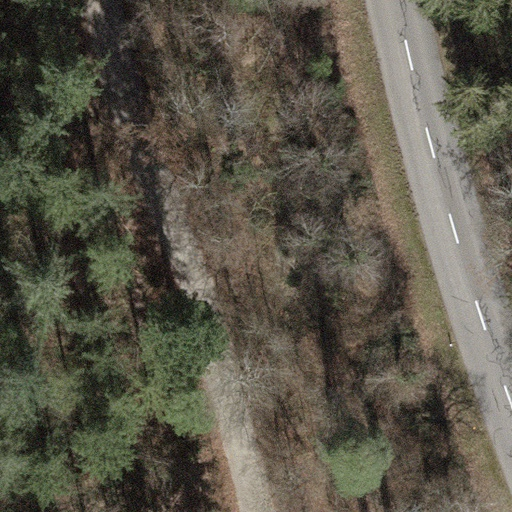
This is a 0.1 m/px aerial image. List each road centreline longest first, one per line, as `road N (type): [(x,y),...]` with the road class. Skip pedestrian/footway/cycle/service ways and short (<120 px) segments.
road 1 (track): [(261,511),(230,379),(100,62),(101,0)]
road 2 (tertiary): [(511,398),(426,118),(401,0)]
